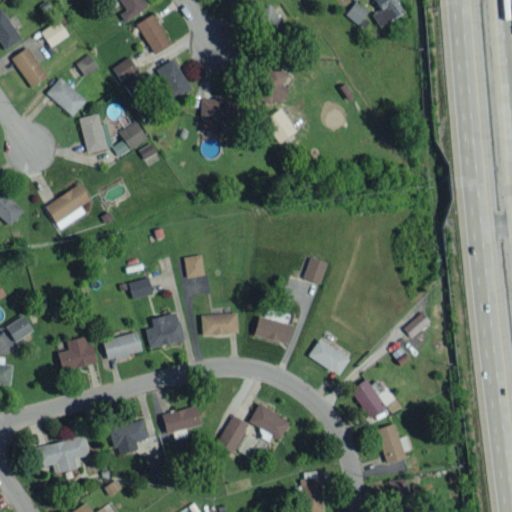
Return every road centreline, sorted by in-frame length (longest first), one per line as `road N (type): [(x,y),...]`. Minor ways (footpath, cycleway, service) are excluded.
road 1 (motorway): [(454,0),(505,511)]
road 2 (residential): [(0,422),(213,368),(263,374),(297,390),(338,433),(358,511)]
